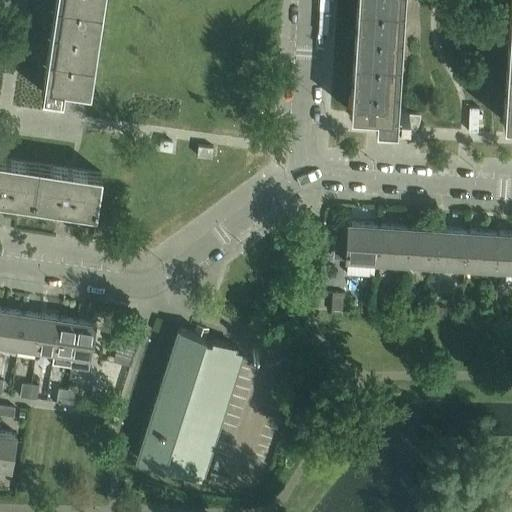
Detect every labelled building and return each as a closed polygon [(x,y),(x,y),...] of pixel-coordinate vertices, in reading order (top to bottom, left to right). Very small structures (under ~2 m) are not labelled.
[(61,0),(50,81),(44,80),(42,92),(63,95),(65,84),(90,88),(103,0),(61,0)] [(393,101),(399,0),(357,0),(351,112),(376,114),(376,125),(396,127),(396,135),(398,135),(400,135),(402,135),(405,134),(407,133),(409,132),(411,131),(412,129),(414,128),(415,126),(417,124),(418,122),(419,119),(419,117),(419,114),(409,113),(409,112),(400,112),(400,113),(397,113),(398,101),(393,101)] [(172,150),(173,142),(162,140),(160,149),(172,150)] [(198,145),(197,156),(212,158),(213,147),(198,145)] [(0,198),(33,203),(39,164),(0,157),(0,198)] [(102,173),(39,164),(33,203),(96,213),(102,173)] [(345,259),(375,261),(377,223),(348,221),(345,259)] [(407,225),(377,223),(375,261),(405,263),(407,225)] [(437,227),(407,225),(405,263),(435,265),(437,227)] [(467,229),(437,227),(435,265),(464,267),(467,229)] [(497,231),(467,229),(464,267),(495,269),(497,231)] [(511,231),(497,231),(495,269),(511,270),(511,231)] [(343,293),(333,292),(332,313),(342,314),(343,293)] [(23,311),(5,308),(0,343),(0,344),(18,347),(23,311)] [(41,314),(23,311),(18,347),(35,349),(41,314)] [(59,316),(41,314),(35,349),(54,352),(59,316)] [(77,319),(59,316),(54,352),(72,355),(77,319)] [(97,322),(77,319),(72,355),(91,358),(97,322)] [(205,340),(206,336),(179,328),(137,458),(202,479),(242,352),(235,349),(236,346),(213,338),(212,342),(205,340)] [(20,396),(28,397),(30,383),(23,382),(20,396)] [(39,385),(30,383),(28,397),(37,398),(39,385)] [(57,401),(64,402),(67,389),(59,388),(57,401)] [(76,390),(67,389),(64,402),(74,404),(76,390)] [(2,405),(0,414),(14,416),(15,407),(2,405)] [(17,434),(0,431),(0,467),(12,469),(17,434)] [(231,477),(228,476),(211,471),(207,481),(228,488),(231,477)]
